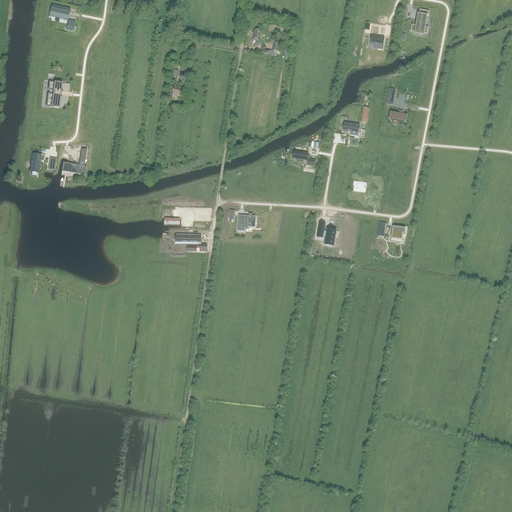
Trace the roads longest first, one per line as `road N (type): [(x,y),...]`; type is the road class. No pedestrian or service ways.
road 1 (residential): [(106,0),(86,53),(76,142),(53,143)]
road 2 (residential): [(423,143),(449,11),(428,0)]
road 3 (unclassified): [(423,143),(406,215),(323,207)]
